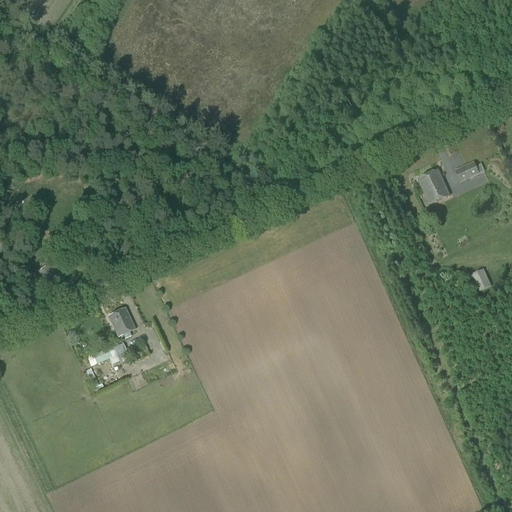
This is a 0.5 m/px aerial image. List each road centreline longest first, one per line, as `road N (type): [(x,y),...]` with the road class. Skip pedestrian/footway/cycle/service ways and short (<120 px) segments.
road 1 (unclassified): [(277,210),(0,26)]
road 2 (unclassified): [(0,337),(277,210)]
road 3 (unclassified): [(277,210),(511,96)]
